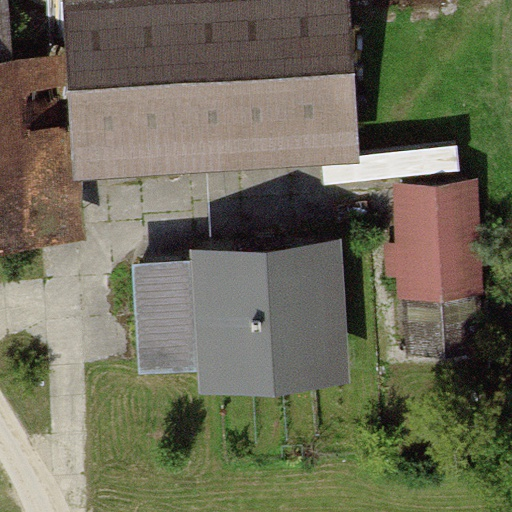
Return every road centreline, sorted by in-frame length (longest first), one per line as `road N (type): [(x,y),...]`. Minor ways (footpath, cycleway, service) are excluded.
road 1 (track): [(76,511),(88,227),(181,183),(331,174),(368,147),(427,59),(482,0)]
road 2 (unclassified): [(59,511),(50,478),(0,391)]
